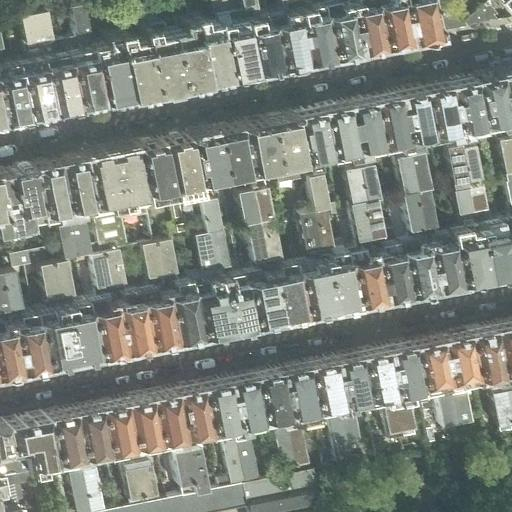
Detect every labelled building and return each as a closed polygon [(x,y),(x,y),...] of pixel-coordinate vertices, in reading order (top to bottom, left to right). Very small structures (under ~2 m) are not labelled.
[(94,81),(87,43),(84,34),(84,31),(93,29),(90,12),(89,10),(82,11),(79,0),(73,0),(64,2),(69,33),(58,36),(67,81),(72,102),(98,97),(94,81)] [(250,67),(239,12),(237,5),(236,0),(207,0),(211,17),(222,72),(233,70),(250,67)] [(276,61),(265,8),(253,11),(250,0),(236,0),(237,5),(239,12),(250,67),(276,61)] [(300,56),(289,1),(289,0),(274,0),(276,6),(265,8),(276,61),(276,62),(292,59),(291,58),(300,56)] [(326,51),(315,0),(289,0),(289,1),(300,56),(326,51)] [(352,46),(342,0),(315,0),(326,51),(352,46)] [(376,41),(367,0),(342,0),(352,46),(376,41)] [(403,36),(394,0),(367,0),(376,41),(403,36)] [(426,0),(394,0),(403,36),(433,31),(426,0)] [(426,0),(433,31),(484,21),(496,18),(492,13),(496,12),(486,0),(462,20),(445,0),(426,0)] [(511,0),(496,0),(509,15),(511,15),(511,14),(511,0)] [(67,81),(58,36),(46,38),(40,6),(26,9),(41,81),(47,107),(72,102),(67,81)] [(41,81),(26,9),(14,11),(22,56),(12,58),(23,112),(47,107),(41,81)] [(222,72),(211,17),(199,19),(198,13),(186,15),(199,77),(222,72)] [(199,77),(186,15),(175,18),(178,35),(163,38),(171,82),(199,77)] [(171,82),(163,38),(150,41),(147,23),(134,25),(138,43),(147,87),(171,82)] [(147,87),(138,43),(125,46),(122,28),(111,30),(123,92),(147,87)] [(123,92),(111,30),(97,33),(98,40),(87,43),(94,81),(98,97),(123,92)] [(0,116),(23,112),(12,58),(0,60),(0,116)] [(511,64),(492,68),(495,81),(511,164),(511,64)] [(511,165),(511,164),(495,81),(492,68),(468,73),(479,127),(491,125),(500,168),(508,167),(511,165)] [(479,127),(468,73),(443,78),(462,176),(476,173),(467,130),(479,127)] [(462,176),(443,78),(443,79),(442,78),(417,83),(428,137),(439,135),(448,179),(462,176)] [(428,137),(417,83),(392,88),(411,186),(424,184),(425,184),(416,139),(428,137)] [(411,186),(392,88),(366,93),(377,147),(389,144),(397,188),(409,186),(411,186)] [(365,149),(377,147),(366,93),(341,98),(359,196),(373,193),(365,149)] [(359,196),(341,98),(316,103),(326,157),(337,155),(345,198),(359,196)] [(326,157),(316,103),(315,103),(315,104),(290,109),(290,108),(279,110),(284,134),(294,132),(302,175),(309,206),(323,203),(315,159),(326,157)] [(302,175),(294,132),(284,134),(279,110),(279,111),(263,114),(273,168),(275,177),(275,180),(302,175)] [(273,168),(263,114),(234,119),(254,217),(268,214),(259,170),(273,168)] [(254,217),(234,119),(208,125),(219,179),(230,176),(238,220),(241,219),(254,217)] [(219,179),(208,125),(181,130),(191,184),(201,182),(203,189),(193,191),(201,227),(203,227),(217,224),(210,192),(209,192),(207,181),(219,179)] [(191,184),(181,130),(155,135),(165,189),(191,184)] [(165,189),(155,135),(130,140),(141,194),(165,189)] [(149,237),(141,194),(130,140),(77,150),(91,219),(96,247),(99,247),(112,244),(136,240),(149,237)] [(91,219),(77,150),(52,155),(70,250),(84,247),(79,221),(91,219)] [(70,250),(52,155),(27,160),(38,216),(38,217),(51,214),(58,252),(70,250)] [(38,216),(27,160),(4,165),(9,196),(0,197),(0,217),(2,226),(26,222),(26,218),(38,216)] [(0,217),(0,197),(9,196),(4,165),(2,165),(2,166),(0,166),(0,226),(2,226),(0,217)] [(511,267),(511,165),(508,167),(509,174),(500,176),(507,212),(494,214),(505,268),(506,269),(511,267)] [(505,268),(494,214),(484,216),(476,173),(462,176),(481,273),(505,268)] [(481,273),(462,176),(448,179),(456,221),(444,224),(454,278),(481,273)] [(454,278),(444,224),(432,226),(424,184),(411,186),(409,186),(428,284),(454,278)] [(428,284),(409,186),(397,188),(396,188),(405,233),(391,235),(401,289),(412,287),(419,286),(428,284)] [(401,289),(391,235),(380,237),(372,195),(373,194),(373,193),(359,196),(376,294),(386,292),(394,291),(393,291),(401,289)] [(376,294),(359,196),(345,198),(344,199),(353,243),(341,245),(351,299),(376,294)] [(351,299),(341,245),(329,248),(321,209),(328,208),(329,212),(334,211),(332,201),(323,203),(309,206),(307,207),(325,304),(351,299)] [(307,207),(281,212),(290,256),(301,310),(325,304),(307,207)] [(301,310),(290,256),(277,258),(268,214),(254,217),(273,315),(301,310)] [(273,315),(254,217),(241,219),(249,263),(238,265),(248,320),(273,315)] [(175,232),(173,220),(164,221),(167,234),(175,232)] [(248,320),(238,265),(236,266),(234,255),(223,257),(217,224),(203,227),(222,325),(248,320)] [(222,325),(203,227),(201,227),(188,230),(196,266),(184,268),(185,274),(195,331),(222,325)] [(195,331),(185,274),(173,277),(164,234),(150,236),(169,336),(195,331)] [(150,236),(149,237),(136,240),(145,282),(133,284),(144,341),(169,336),(150,236)] [(144,341),(133,284),(121,286),(112,244),(99,247),(118,346),(144,341)] [(99,247),(96,247),(85,250),(93,292),(82,294),(92,351),(118,346),(99,247)] [(92,351),(82,294),(71,296),(63,255),(49,258),(66,356),(92,351)] [(66,356),(49,258),(34,261),(42,303),(30,306),(41,361),(66,356)] [(41,361),(30,306),(18,308),(9,265),(0,266),(0,280),(15,366),(23,364),(41,361)] [(0,368),(15,366),(0,280),(0,368)] [(511,374),(511,321),(511,317),(496,320),(486,322),(507,426),(511,425),(511,378),(511,374)] [(507,426),(486,322),(461,326),(461,327),(472,379),(472,380),(484,378),(492,421),(494,421),(496,429),(507,426)] [(472,379),(461,327),(445,330),(433,332),(451,419),(466,416),(459,382),(472,379)] [(451,419),(433,332),(421,335),(406,338),(417,391),(430,389),(436,422),(451,419)] [(417,391),(406,338),(381,343),(398,433),(401,447),(414,444),(411,431),(404,394),(417,391)] [(398,433),(381,343),(353,348),(363,401),(377,399),(384,436),(398,433)] [(351,404),(363,401),(353,348),(328,353),(337,406),(343,405),(345,412),(339,413),(347,458),(361,455),(360,449),(351,404)] [(333,415),(332,407),(337,406),(328,353),(300,359),(311,411),(324,408),(333,455),(334,454),(335,461),(347,458),(339,413),(333,415)] [(297,414),(311,411),(300,359),(273,364),(293,468),(307,466),(297,414)] [(293,468),(273,364),(248,369),(258,423),(270,421),(280,471),(293,468)] [(248,369),(221,375),(242,479),(256,475),(246,425),(258,423),(248,369)] [(226,473),(214,475),(216,484),(228,482),(242,479),(221,375),(196,380),(206,433),(219,431),(226,473)] [(196,380),(195,380),(168,385),(178,430),(180,445),(190,489),(202,486),(200,476),(202,476),(194,435),(206,433),(196,380)] [(172,446),(169,431),(178,430),(168,385),(145,390),(155,444),(167,442),(175,482),(176,482),(178,492),(190,489),(180,445),(172,446)] [(143,446),(155,444),(145,390),(117,395),(128,447),(137,446),(139,456),(130,457),(139,499),(151,497),(150,489),(151,489),(143,446)] [(120,449),(128,447),(117,395),(93,400),(104,454),(116,452),(123,494),(125,494),(126,502),(139,499),(130,457),(121,459),(120,449)] [(91,456),(104,454),(93,400),(84,402),(84,401),(76,403),(67,405),(78,459),(86,457),(88,465),(79,467),(88,510),(101,507),(93,464),(92,464),(91,456)] [(78,459),(67,405),(57,407),(50,408),(41,410),(51,463),(64,461),(73,509),(74,511),(75,511),(88,510),(79,467),(71,468),(69,460),(78,459)] [(51,463),(41,410),(38,410),(39,410),(27,413),(26,412),(24,413),(15,415),(13,415),(13,416),(2,418),(2,417),(0,417),(0,422),(3,445),(20,442),(24,468),(51,463)] [(468,435),(467,428),(453,431),(454,437),(468,435)] [(20,442),(3,445),(0,445),(0,472),(12,470),(24,468),(20,442)] [(318,511),(309,466),(307,466),(293,468),(280,471),(256,475),(242,479),(228,482),(216,484),(202,486),(190,489),(178,492),(151,497),(139,499),(126,502),(101,507),(88,510),(75,511),(195,511),(244,502),(245,507),(246,511),(318,511)] [(17,496),(12,470),(0,472),(0,498),(9,497),(17,496)] [(0,511),(11,511),(9,497),(0,498),(0,511)]
